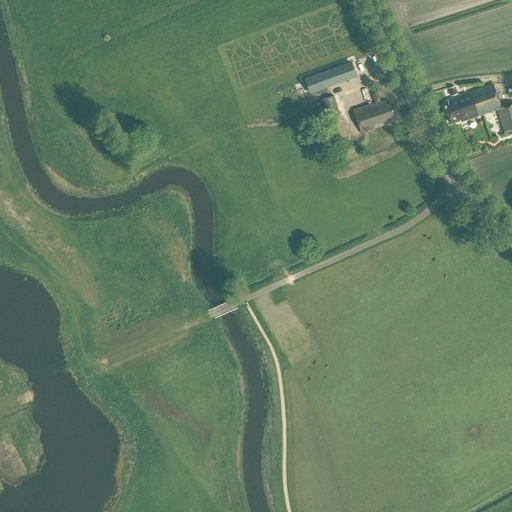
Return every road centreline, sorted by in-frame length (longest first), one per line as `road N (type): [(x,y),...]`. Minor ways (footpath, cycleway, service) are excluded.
road 1 (track): [(0,133),(28,197),(62,224),(104,222),(159,196),(177,197),(185,284),(220,347),(235,399),(230,465),(238,511)]
road 2 (tertiary): [(511,241),(458,185),(368,0)]
